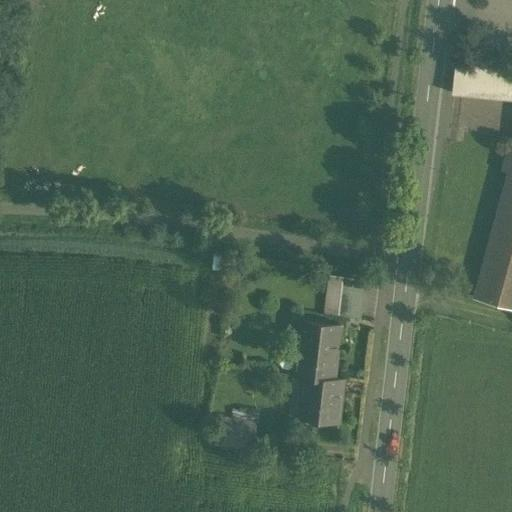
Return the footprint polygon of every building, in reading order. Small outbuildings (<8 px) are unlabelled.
[(511,99),(511,138),(503,170),(509,171),(475,297),(511,307),(511,68),(473,64),(456,62),(453,93),(511,99)] [(343,276),(338,315),(361,318),(366,279),(343,276)] [(303,375),(334,378),(340,323),(302,319),(298,353),(302,353),(300,374),(303,375)] [(334,378),(303,375),(301,390),(308,390),(305,418),(338,421),(342,379),(334,378)] [(256,420),(217,415),(213,443),(253,448),(256,420)]
